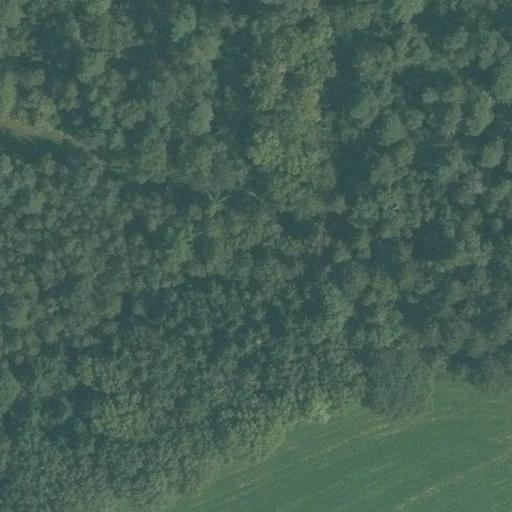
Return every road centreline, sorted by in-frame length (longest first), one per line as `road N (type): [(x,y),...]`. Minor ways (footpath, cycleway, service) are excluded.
road 1 (track): [(0,134),(273,203)]
road 2 (track): [(287,0),(273,203)]
